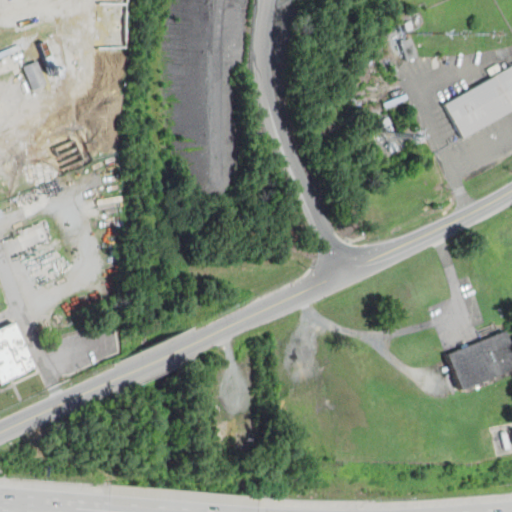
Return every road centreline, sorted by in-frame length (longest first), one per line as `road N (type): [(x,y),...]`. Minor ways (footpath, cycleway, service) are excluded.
road 1 (residential): [(195,341),(511,189)]
road 2 (residential): [(0,432),(115,379)]
